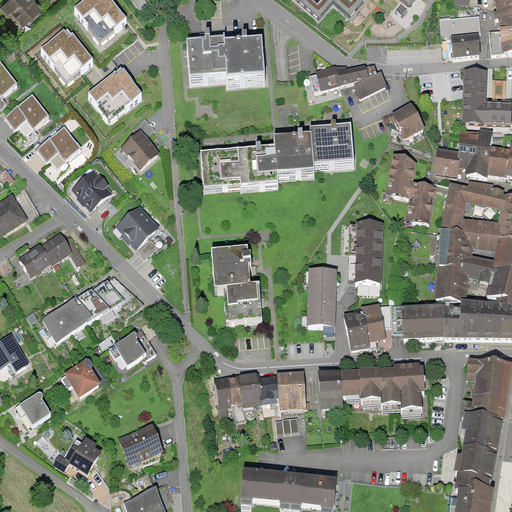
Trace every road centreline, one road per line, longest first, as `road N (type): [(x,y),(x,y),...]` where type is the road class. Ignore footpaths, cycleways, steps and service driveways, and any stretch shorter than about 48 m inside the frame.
road 1 (residential): [(457,355),(451,442),(432,455),(269,461)]
road 2 (residential): [(457,355),(254,368),(225,366),(201,345)]
road 3 (residential): [(262,0),(347,64),(478,66)]
road 4 (residential): [(201,345),(68,214)]
road 5 (residential): [(188,511),(177,373),(201,345)]
